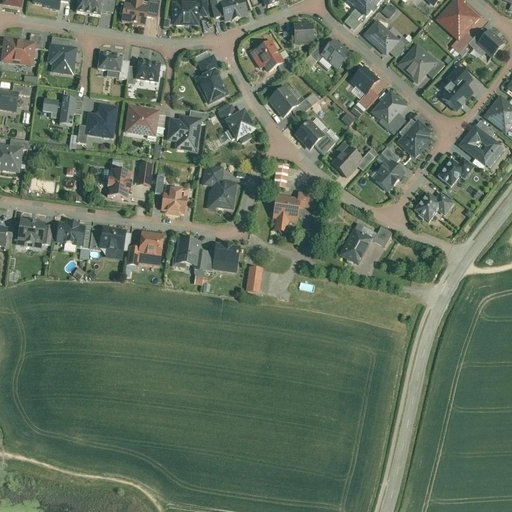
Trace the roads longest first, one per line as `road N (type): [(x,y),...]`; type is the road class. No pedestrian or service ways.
road 1 (residential): [(281,149),(254,174),(241,240),(0,206)]
road 2 (tertiary): [(468,256),(421,352),(384,511)]
road 3 (residential): [(454,135),(310,3)]
road 4 (residential): [(387,222),(281,149)]
road 5 (residential): [(281,149),(219,40)]
